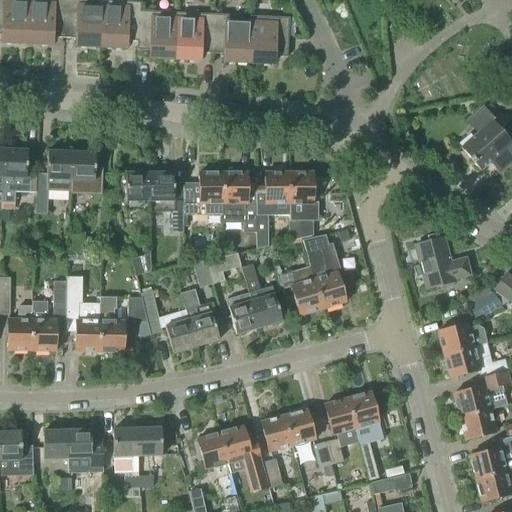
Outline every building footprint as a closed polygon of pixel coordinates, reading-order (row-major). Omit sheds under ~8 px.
[(26,44),(28,0),(0,0),(0,36),(1,36),(1,43),(26,44)] [(28,0),(26,44),(51,45),(51,39),(63,39),(65,0),(61,0),(50,0),(51,6),(29,5),(29,0),(28,0)] [(65,0),(63,39),(76,40),(75,47),(100,48),(102,2),(65,0)] [(137,51),(140,4),(102,2),(100,48),(125,50),(126,42),(137,42),(136,51),(137,51)] [(140,4),(137,51),(149,52),(149,59),(174,60),(176,14),(140,12),(140,4)] [(199,54),(211,55),(213,16),(176,14),(174,60),(199,61),(199,54)] [(248,63),(250,17),(249,17),(249,24),(227,23),(228,16),(213,16),(211,55),(223,55),(223,62),(248,63)] [(288,19),(250,17),(248,63),(273,65),(273,58),(286,58),(288,19)] [(483,108),(481,110),(467,123),(476,133),(459,148),(479,171),(491,161),(500,172),(511,161),(511,125),(502,134),(492,122),(494,120),(489,115),(494,111),(489,105),(484,109),(483,108)] [(1,197),(1,222),(9,223),(9,211),(14,211),(15,193),(35,194),(36,176),(26,176),(27,152),(3,151),(1,197)] [(47,152),(46,176),(36,176),(36,194),(35,215),(46,216),(47,192),(70,193),(70,181),(71,153),(47,152)] [(69,195),(101,197),(102,170),(94,170),(95,154),(71,153),(70,181),(69,195)] [(221,174),(221,217),(222,217),(222,224),(243,225),(243,235),(255,235),(255,205),(245,205),(246,174),(238,174),(238,172),(226,173),(226,174),(221,174)] [(125,175),(115,175),(115,186),(117,188),(117,197),(120,200),(125,200),(125,202),(125,214),(149,214),(149,202),(149,174),(125,174),(125,175)] [(182,234),(182,217),(182,185),(173,185),(173,174),(149,174),(149,202),(149,214),(171,214),(171,235),(182,234)] [(198,174),(198,185),(191,185),(182,185),(182,217),(221,217),(221,174),(198,174)] [(264,174),(264,205),(255,205),(255,235),(255,251),(269,248),(267,217),(288,217),(288,205),(288,174),(264,174)] [(288,205),(289,223),(312,223),(318,223),(318,204),(311,204),(311,174),(288,174),(288,205)] [(313,237),(312,223),(289,223),(290,242),(313,237)] [(84,237),(68,236),(68,253),(84,253),(84,237)] [(336,275),(340,274),(334,253),(330,255),(324,236),(302,242),(309,268),(321,311),(344,304),(336,275)] [(442,240),(413,248),(424,290),(454,282),(453,281),(468,276),(464,259),(449,263),(442,240)] [(150,273),(150,256),(149,256),(132,261),(131,261),(136,277),(150,273)] [(204,262),(211,286),(223,282),(221,275),(241,269),(236,256),(204,262)] [(199,290),(211,286),(204,262),(192,266),(199,290)] [(252,266),(241,269),(248,295),(258,329),(281,322),(271,289),(259,292),(252,266)] [(283,291),(290,289),(298,317),(321,311),(309,268),(279,277),(283,291)] [(511,280),(505,275),(493,291),(511,305),(511,280)] [(10,279),(0,279),(0,316),(9,316),(10,279)] [(53,283),(52,318),(65,318),(66,284),(53,283)] [(75,318),(75,323),(75,354),(99,354),(100,299),(99,299),(99,309),(79,309),(79,284),(66,284),(65,318),(75,318)] [(465,302),(476,322),(501,308),(489,290),(465,302)] [(218,340),(211,316),(215,315),(212,304),(199,307),(194,291),(179,296),(184,312),(194,347),(218,340)] [(161,330),(165,329),(172,354),(194,347),(184,312),(158,320),(152,293),(140,296),(147,324),(149,336),(161,333),(161,330)] [(225,302),(235,336),(258,329),(248,295),(225,302)] [(140,296),(141,300),(127,300),(126,323),(139,324),(147,324),(140,296)] [(123,323),(114,323),(114,311),(115,311),(116,299),(100,299),(99,354),(123,354),(123,323)] [(17,322),(7,322),(6,352),(30,353),(31,303),(31,308),(17,308),(17,322)] [(55,323),(46,323),(46,303),(31,303),(30,353),(54,353),(55,323)] [(436,333),(442,357),(486,345),(482,330),(478,327),(468,329),(467,325),(459,327),(458,323),(445,326),(446,331),(436,333)] [(139,324),(139,339),(149,336),(147,324),(139,324)] [(511,365),(511,363),(505,364),(504,361),(491,364),(486,345),(442,357),(448,380),(479,372),(481,380),(506,374),(511,372),(511,365)] [(506,407),(501,387),(509,385),(506,374),(481,380),(479,381),(481,388),(452,396),(458,419),(488,411),(506,407)] [(358,444),(357,445),(360,459),(370,457),(367,445),(381,441),(377,425),(370,401),(369,395),(346,401),(354,431),(358,444)] [(340,449),(357,445),(358,444),(354,431),(346,401),(345,401),(323,407),(330,437),(336,435),(340,449)] [(488,412),(488,411),(458,419),(464,442),(494,434),(488,412)] [(304,412),(282,418),(290,448),(291,448),(294,459),(304,457),(307,452),(305,444),(312,442),(304,412)] [(267,454),(290,448),(282,418),(259,425),(267,454)] [(226,464),(226,465),(227,465),(230,475),(244,471),(250,493),(268,488),(257,448),(247,451),(241,429),(218,436),(226,464)] [(112,458),(139,457),(138,430),(112,431),(112,458)] [(138,430),(139,457),(160,457),(159,430),(138,430)] [(65,433),(66,460),(66,474),(101,473),(100,444),(90,444),(89,432),(65,433)] [(42,460),(66,460),(65,433),(42,433),(42,460)] [(0,434),(0,479),(32,478),(31,465),(31,448),(30,448),(30,451),(20,451),(20,434),(0,434)] [(194,445),(199,463),(201,462),(204,471),(226,465),(226,464),(218,436),(196,442),(196,445),(194,445)] [(498,450),(468,457),(474,481),(511,470),(511,437),(508,439),(505,440),(496,444),(497,447),(498,450)] [(324,444),(330,467),(343,463),(337,440),(324,444)] [(318,470),(330,467),(324,444),(312,447),(318,470)] [(275,460),(261,464),(269,491),(282,487),(275,460)] [(373,469),(364,472),(367,484),(376,481),(373,469)] [(480,503),(509,496),(510,499),(511,499),(511,470),(474,481),(480,503)] [(102,511),(101,475),(82,475),(82,511),(102,511)] [(409,475),(390,480),(370,485),(373,496),(394,491),(394,493),(410,489),(411,486),(409,475)] [(123,490),(140,490),(140,478),(123,478),(123,490)] [(152,478),(140,478),(140,490),(152,490),(152,478)] [(53,492),(68,492),(67,480),(53,480),(53,492)] [(204,511),(200,491),(191,493),(188,493),(192,511),(204,511)] [(308,500),(310,511),(323,511),(321,497),(308,500)] [(374,503),(366,505),(367,511),(375,511),(376,510),(374,503)]
